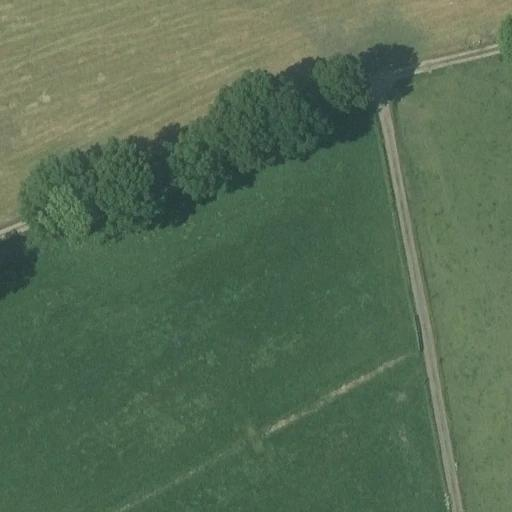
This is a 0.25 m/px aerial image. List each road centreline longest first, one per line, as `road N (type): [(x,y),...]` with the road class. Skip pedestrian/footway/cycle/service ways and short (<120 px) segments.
road 1 (track): [(0,237),(341,85),(375,79)]
road 2 (track): [(375,79),(511,48)]
